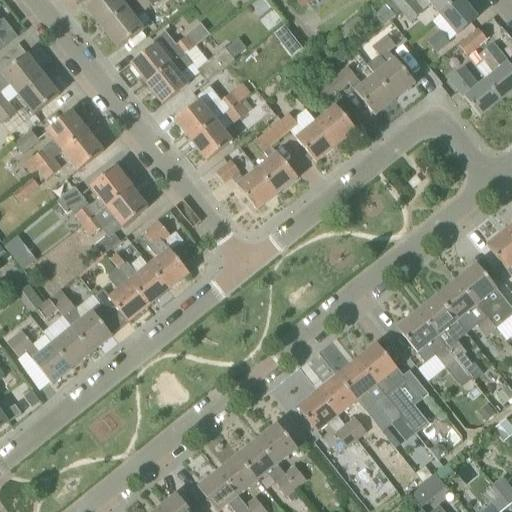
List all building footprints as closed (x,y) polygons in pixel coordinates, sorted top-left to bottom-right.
[(87,11),(102,30),(127,10),(119,0),(98,0),(86,10),(87,11)] [(144,13),(160,1),(159,0),(140,0),(136,4),(144,13)] [(376,33),(396,17),(401,13),(413,2),(414,2),(416,0),(393,0),(367,22),(376,33)] [(426,0),(431,6),(432,5),(441,15),(458,0),(426,0)] [(457,35),(477,19),(460,0),(458,0),(441,15),(457,35)] [(413,2),(401,13),(411,24),(418,18),(424,14),(423,12),(414,2),(413,2)] [(329,40),(335,48),(364,24),(362,22),(366,19),(367,21),(375,14),(370,7),(329,40)] [(118,50),(143,30),(127,10),(102,30),(117,49),(118,50)] [(0,52),(15,39),(17,38),(4,21),(1,23),(0,21),(0,52)] [(280,44),(291,35),(284,27),(274,35),(280,44)] [(478,30),(459,46),(467,56),(487,41),(478,30)] [(184,56),(176,46),(164,31),(152,41),(156,46),(131,66),(131,67),(132,67),(147,86),(184,56)] [(426,42),(437,55),(450,44),(439,31),(426,42)] [(372,47),(387,66),(375,76),(395,101),(414,86),(415,85),(390,53),(397,47),(388,35),(372,47)] [(184,56),(196,47),(188,37),(176,46),(184,56)] [(235,44),(226,52),(234,62),(243,55),(235,44)] [(479,55),(484,61),(475,68),(486,82),(502,101),(511,92),(511,68),(493,45),(479,55)] [(224,49),(216,55),(207,62),(196,71),(206,84),(225,69),(234,62),(226,52),(224,49)] [(340,49),(330,55),(338,66),(348,59),(340,49)] [(18,97),(44,77),(29,57),(28,56),(0,77),(0,111),(10,104),(1,94),(10,87),(18,97)] [(184,56),(147,86),(162,105),(161,105),(162,106),(188,86),(187,85),(199,75),(196,71),(192,66),(184,56)] [(330,61),(323,66),(327,72),(334,65),(330,61)] [(375,76),(363,86),(347,67),(330,81),(340,93),(349,85),(375,117),(376,116),(395,101),(375,76)] [(502,101),(486,82),(479,87),(468,74),(463,69),(449,80),(480,118),(502,101)] [(44,77),(18,97),(34,117),(60,97),(58,95),(44,77)] [(313,95),(329,114),(316,124),(335,149),(355,133),(356,132),(331,100),(340,93),(330,81),(313,95)] [(240,104),(232,93),(216,106),(225,116),(240,104)] [(200,102),(175,122),(176,123),(191,142),(216,123),(200,102)] [(17,114),(10,104),(0,111),(0,122),(2,126),(17,114)] [(240,104),(225,116),(232,126),(249,114),(248,114),(240,104)] [(265,105),(260,109),(266,116),(261,119),(266,125),(276,117),(265,105)] [(306,110),(294,119),(302,129),(313,120),(306,110)] [(35,174),(53,159),(62,153),(87,132),(73,113),(72,112),(46,133),(53,142),(23,166),(31,176),(35,174)] [(288,115),(271,129),(280,140),(289,133),(296,140),(316,165),(318,163),(335,149),(316,124),(304,134),(288,115)] [(216,123),(191,142),(206,161),(207,163),(220,152),(232,143),(229,139),(224,132),(216,123)] [(254,143),(270,161),(257,171),(277,196),(296,181),(297,180),(271,149),(280,140),(271,129),(254,143)] [(14,146),(21,156),(39,142),(32,132),(14,146)] [(87,132),(62,153),(78,173),(104,153),(103,151),(102,152),(87,132)] [(61,170),(53,159),(38,171),(46,181),(61,170)] [(263,207),(277,196),(257,171),(246,179),(232,162),(216,174),(224,184),(231,179),(237,187),(257,212),(259,211),(258,211),(263,207)] [(76,217),(75,218),(83,227),(132,189),(117,170),(116,168),(90,188),(99,200),(90,207),(89,206),(76,217)] [(12,196),(19,204),(39,188),(32,180),(12,196)] [(73,190),(57,203),(67,215),(71,212),(85,201),(76,189),(74,190),(73,190)] [(147,208),(132,189),(83,227),(82,228),(89,237),(108,223),(116,233),(122,229),(148,209),(147,208)] [(158,222),(143,235),(161,256),(148,267),(168,292),(187,276),(189,276),(163,243),(170,237),(158,222)] [(511,236),(507,231),(488,246),(487,247),(511,278),(511,236)] [(19,237),(6,248),(22,269),(35,258),(19,237)] [(110,260),(118,270),(123,276),(124,275),(130,271),(117,255),(110,260)] [(505,301),(477,265),(476,267),(456,282),(496,331),(507,322),(496,308),(505,301)] [(129,282),(129,283),(149,308),(168,292),(148,267),(129,282)] [(129,283),(123,276),(118,270),(108,279),(118,291),(111,298),(104,289),(94,297),(101,306),(101,307),(118,329),(127,322),(129,324),(130,323),(149,308),(129,283)] [(496,331),(456,282),(437,297),(467,335),(476,327),(486,339),(496,331)] [(31,315),(37,310),(44,305),(29,285),(17,295),(31,315)] [(60,291),(49,301),(53,306),(64,297),(60,291)] [(72,329),(91,354),(111,338),(111,339),(112,338),(111,335),(118,329),(101,307),(92,313),(83,319),(65,296),(64,297),(53,306),(57,310),(63,318),(72,329)] [(437,297),(417,313),(464,371),(471,365),(464,356),(467,353),(458,342),(467,335),(437,297)] [(44,305),(37,310),(45,320),(57,310),(53,306),(49,301),(44,305)] [(398,328),(397,329),(426,365),(436,356),(459,386),(469,378),(464,371),(417,313),(399,328),(398,328)] [(72,370),(91,354),(72,329),(52,345),(72,370)] [(31,361),(52,386),(54,385),(53,385),(72,370),(52,345),(40,354),(22,332),(7,343),(20,359),(27,354),(32,361),(31,361)] [(376,346),(357,361),(402,418),(412,430),(416,434),(428,425),(397,386),(405,380),(377,345),(376,346)] [(402,418),(357,361),(337,378),(357,403),(358,402),(366,412),(376,405),(392,425),(402,418)] [(337,378),(319,392),(339,417),(357,403),(337,378)] [(511,392),(508,387),(497,396),(505,405),(511,399),(511,392)] [(32,392),(23,397),(31,408),(40,402),(32,392)] [(297,409),(318,434),(339,417),(319,392),(299,408),(297,409)] [(487,404),(477,412),(484,421),(495,413),(487,404)] [(0,412),(0,429),(20,416),(14,408),(3,416),(0,412)] [(356,418),(345,427),(357,441),(368,433),(356,418)] [(277,467),(278,467),(297,451),(277,425),(276,426),(257,442),(277,467)] [(357,441),(345,427),(334,435),(346,450),(357,441)] [(258,483),(268,474),(287,498),(297,490),(284,475),(278,467),(277,467),(257,442),(237,457),(258,483)] [(435,446),(430,450),(431,451),(436,457),(447,451),(444,447),(435,446)] [(238,498),(258,483),(237,457),(218,473),(238,498)] [(295,467),(284,475),(297,490),(307,482),(295,467)] [(199,487),(197,488),(216,511),(220,511),(229,506),(233,511),(246,511),(248,510),(246,507),(238,498),(218,473),(199,488),(199,487)] [(436,477),(410,491),(418,505),(443,491),(436,477)] [(511,490),(503,479),(494,486),(510,506),(511,504),(511,490)] [(496,511),(502,511),(510,506),(494,486),(483,495),(496,511)] [(176,496),(156,511),(190,511),(176,495),(175,496),(176,496)] [(248,510),(249,511),(265,511),(256,500),(246,507),(248,510)]
